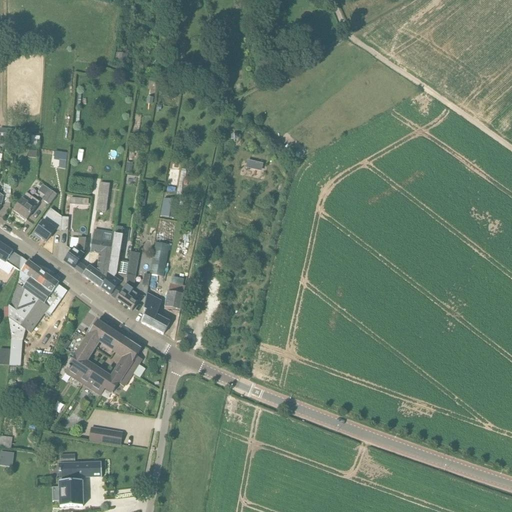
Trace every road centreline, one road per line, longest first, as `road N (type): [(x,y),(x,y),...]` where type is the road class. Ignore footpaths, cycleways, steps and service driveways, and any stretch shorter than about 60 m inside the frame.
road 1 (tertiary): [(511,485),(185,360)]
road 2 (unclassified): [(511,149),(350,37),(332,0)]
road 3 (tertiary): [(185,360),(0,233)]
road 4 (unclassified): [(185,360),(175,372),(148,511)]
